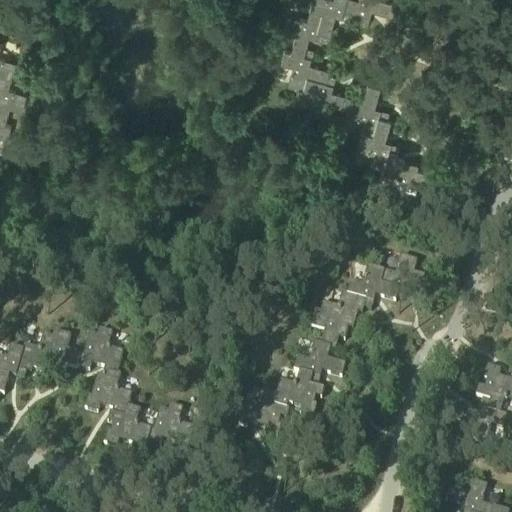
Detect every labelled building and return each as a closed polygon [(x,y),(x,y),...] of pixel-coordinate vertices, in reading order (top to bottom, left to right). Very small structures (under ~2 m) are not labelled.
[(284,48),(280,61),(291,64),(286,83),(313,90),(308,108),(326,112),(329,102),(346,106),(344,114),(362,119),(355,146),(373,151),(370,162),(382,165),(381,170),(395,174),(391,189),(404,193),(402,199),(415,202),(419,188),(434,192),(438,176),(428,173),(429,168),(414,164),(415,158),(401,155),(402,150),(393,148),(395,138),(386,136),(391,117),(387,116),(389,109),(374,106),(380,84),(366,81),(361,99),(350,96),(351,93),(331,88),(335,73),(328,71),(329,66),(310,61),(314,45),(306,43),(308,34),(323,38),(325,31),(330,32),(335,12),(350,16),(352,9),(369,13),(371,7),(391,13),(394,0),(310,0),(307,16),(288,11),(283,28),(295,31),(290,49),(284,48)] [(0,134),(7,136),(9,124),(4,123),(9,105),(24,109),(28,92),(8,87),(15,58),(0,54),(0,44),(1,41),(0,40),(0,134)] [(245,408),(238,432),(252,436),(253,432),(266,436),(263,443),(277,447),(280,433),(278,433),(280,425),(285,426),(289,412),(301,416),(299,422),(312,426),(316,413),(313,412),(315,405),(321,407),(324,396),(317,394),(321,379),(343,385),(347,372),(327,366),(330,355),(335,357),(338,346),(343,348),(347,334),(354,336),(359,316),(370,319),(375,303),(395,309),(396,305),(405,307),(408,294),(428,299),(431,286),(414,281),(418,267),(400,262),(394,281),(366,273),(361,292),(350,288),(347,301),(342,300),(338,314),(323,310),(320,319),(313,318),(309,335),(323,339),(320,350),(313,348),(308,368),(297,364),(293,377),(299,378),(295,392),(280,388),(276,402),(263,398),(260,412),(245,408)] [(0,400),(4,402),(9,383),(24,386),(26,380),(31,381),(32,376),(62,383),(64,374),(76,377),(77,374),(89,377),(90,372),(104,375),(103,379),(107,380),(106,385),(96,383),(91,404),(87,403),(83,420),(97,423),(99,414),(112,417),(111,421),(109,420),(107,430),(113,432),(111,440),(107,439),(104,453),(116,456),(118,449),(131,452),(130,457),(154,463),(157,448),(191,456),(196,435),(180,432),(184,416),(169,413),(168,418),(158,415),(153,437),(136,433),(139,418),(128,415),(131,401),(116,398),(120,382),(117,382),(123,358),(108,354),(112,340),(98,336),(96,342),(88,340),(83,361),(66,357),(70,342),(53,338),(52,344),(42,341),(39,356),(23,352),(22,356),(10,353),(7,364),(0,362),(0,400)] [(456,417),(454,430),(472,433),(470,448),(486,451),(489,433),(499,435),(503,409),(511,410),(511,380),(511,387),(498,385),(500,376),(485,373),(483,387),(485,387),(484,394),(477,392),(475,404),(480,405),(478,421),(456,417)] [(448,494),(444,506),(463,511),(486,511),(481,510),(487,492),(470,487),(466,499),(448,494)]
